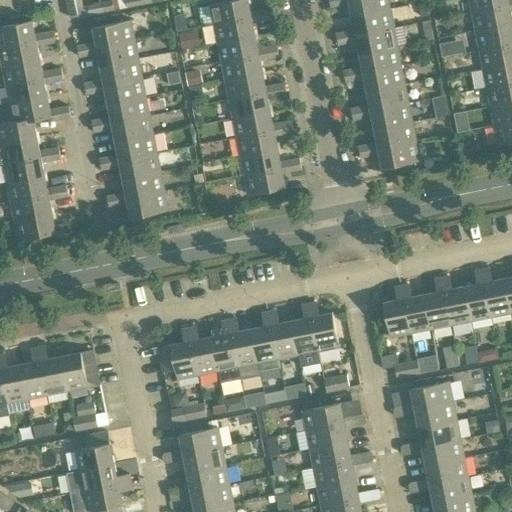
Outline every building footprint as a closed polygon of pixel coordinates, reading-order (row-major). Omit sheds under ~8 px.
[(68,0),(71,15),(85,12),(82,0),(68,0)] [(210,6),(198,8),(202,27),(214,24),(214,25),(252,17),(251,11),(248,0),(234,0),(210,5),(210,6)] [(349,0),(350,4),(353,17),(390,9),(388,0),(349,0)] [(469,0),(472,13),(510,5),(508,0),(469,0)] [(112,1),(100,4),(102,12),(114,10),(112,1)] [(429,15),(426,2),(419,4),(422,16),(429,15)] [(100,4),(88,6),(89,15),(102,12),(100,4)] [(510,5),(472,13),(476,31),(511,24),(511,16),(511,11),(510,5)] [(271,8),(261,10),(263,22),(273,20),(271,8)] [(390,9),(353,17),(355,30),(356,36),(394,28),(390,9)] [(252,17),(214,25),(218,44),(256,36),(253,23),(252,17)] [(32,20),(0,26),(0,47),(36,41),(35,35),(32,20)] [(94,28),(97,42),(98,48),(135,40),(132,20),(94,28)] [(511,24),(476,31),(480,50),(511,43),(511,24)] [(356,36),(357,41),(360,54),(398,47),(394,28),(356,36)] [(195,30),(179,33),(182,48),(198,45),(195,30)] [(53,31),(44,33),(47,44),(56,43),(53,31)] [(346,32),(336,34),(339,45),(348,43),(346,32)] [(256,36),(218,44),(222,63),(260,55),(258,49),(256,36)] [(98,48),(99,53),(102,67),(139,59),(135,40),(98,48)] [(36,41),(0,47),(0,56),(2,67),(40,60),(37,46),(36,41)] [(455,55),(453,42),(441,44),(443,57),(455,55)] [(511,43),(480,50),(483,69),(511,63),(511,43)] [(87,44),(78,46),(80,57),(89,55),(87,44)] [(279,46),(269,48),(271,60),(281,58),(279,46)] [(398,47),(360,54),(363,68),(364,73),(402,66),(398,47)] [(260,55),(222,63),(225,81),(263,74),(261,62),(260,55)] [(102,67),(104,80),(105,85),(143,78),(139,59),(102,67)] [(40,60),(2,67),(6,85),(43,78),(42,72),(40,60)] [(511,63),(483,69),(487,88),(511,82),(511,63)] [(402,66),(364,73),(365,79),(368,92),(405,85),(402,66)] [(61,69),(51,71),(54,82),(63,80),(61,69)] [(353,70),(344,72),(346,83),(356,81),(353,70)] [(202,84),(199,72),(187,74),(189,87),(202,84)] [(263,74),(225,81),(229,100),(267,92),(266,87),(263,74)] [(43,78),(6,85),(10,105),(47,97),(44,84),(43,78)] [(105,85),(106,91),(109,104),(147,97),(143,78),(105,85)] [(95,82),(85,84),(87,95),(97,93),(95,82)] [(511,82),(487,88),(491,107),(511,102),(511,82)] [(286,84),(276,86),(278,98),(288,96),(286,84)] [(368,92),(370,106),(371,111),(409,103),(405,85),(368,92)] [(267,92),(229,100),(233,119),(271,112),(268,99),(267,92)] [(47,97),(10,105),(13,122),(13,123),(33,119),(34,121),(52,117),(53,122),(71,118),(68,106),(49,110),(47,97)] [(109,104),(111,118),(112,123),(150,115),(147,97),(109,104)] [(511,102),(491,107),(495,125),(511,122),(511,102)] [(371,111),(373,117),(375,130),(413,122),(409,103),(371,111)] [(361,108),(352,109),(354,121),(363,119),(361,108)] [(271,112),(233,119),(237,138),(274,130),(273,125),(271,112)] [(150,115),(112,123),(114,128),(116,141),(154,134),(150,115)] [(13,122),(0,124),(0,145),(37,138),(34,121),(33,119),(13,123),(13,122)] [(102,120),(92,122),(94,132),(104,130),(102,120)] [(293,122),(283,123),(285,136),(295,134),(293,122)] [(375,130),(378,143),(379,148),(417,141),(413,122),(375,130)] [(511,122),(495,125),(499,145),(511,142),(511,122)] [(274,130),(237,138),(241,156),(278,149),(276,137),(274,130)] [(154,134),(116,141),(119,155),(120,161),(158,153),(154,134)] [(0,145),(0,165),(3,165),(41,157),(40,151),(37,138),(0,145)] [(417,141),(379,148),(380,154),(383,168),(420,161),(417,141)] [(368,145),(359,147),(361,158),(371,156),(368,145)] [(59,147),(49,149),(51,161),(61,159),(59,147)] [(278,149),(241,156),(244,175),(282,168),(281,163),(278,149)] [(120,161),(121,166),(123,179),(161,172),(158,153),(120,161)] [(41,157),(3,165),(7,184),(45,176),(42,163),(41,157)] [(109,157),(99,159),(102,170),(112,168),(109,157)] [(301,159),(291,161),(293,173),(303,171),(301,159)] [(282,168),(244,175),(248,195),(285,187),(283,175),(282,168)] [(161,172),(123,179),(126,193),(127,199),(165,191),(161,172)] [(203,174),(195,175),(197,183),(204,182),(203,174)] [(45,176),(7,184),(10,202),(49,194),(47,189),(45,176)] [(66,185),(57,187),(59,198),(69,196),(66,185)] [(165,191),(127,199),(128,204),(131,218),(169,211),(165,191)] [(49,194),(10,202),(14,221),(52,213),(50,200),(49,194)] [(117,195),(107,196),(109,208),(119,206),(117,195)] [(52,213),(14,221),(18,241),(56,234),(55,227),(52,213)] [(489,268),(482,269),(492,317),(511,313),(505,278),(492,281),(489,268)] [(477,284),(465,286),(471,321),(492,317),(482,269),(475,271),(477,284)] [(450,276),(442,277),(451,325),(471,321),(465,286),(452,289),(450,276)] [(437,292),(425,294),(432,329),(451,325),(442,277),(435,279),(437,292)] [(409,284),(402,285),(412,333),(432,329),(425,294),(412,297),(409,284)] [(398,300),(383,302),(390,337),(412,333),(402,285),(395,287),(398,300)] [(316,302),(309,304),(319,351),(340,347),(333,312),(319,315),(316,302)] [(304,318),(292,320),(299,355),(319,351),(309,304),(302,305),(304,318)] [(277,310),(270,312),(279,359),(299,355),(292,320),(279,323),(277,310)] [(265,326),(252,328),(259,363),(279,359),(270,312),(263,313),(265,326)] [(237,318),(230,320),(241,379),(262,375),(259,363),(252,328),(239,331),(237,318)] [(225,334),(212,336),(219,371),(222,383),(241,379),(230,320),(222,321),(225,334)] [(197,326),(190,328),(199,375),(219,371),(212,336),(199,339),(197,326)] [(185,342),(159,347),(165,372),(176,370),(178,380),(199,375),(190,328),(182,329),(185,342)] [(45,346),(38,348),(48,395),(67,391),(61,356),(48,359),(45,346)] [(33,362),(21,364),(28,399),(48,395),(38,348),(31,349),(33,362)] [(497,348),(488,350),(490,359),(499,358),(497,348)] [(93,350),(61,356),(67,391),(100,385),(94,359),(93,350)] [(5,354),(0,355),(0,365),(7,403),(8,403),(28,399),(21,364),(8,367),(5,354)] [(435,355),(418,359),(420,373),(438,370),(435,355)] [(457,355),(445,357),(447,368),(459,365),(457,355)] [(418,361),(395,366),(397,378),(420,373),(418,361)] [(0,417),(10,415),(8,403),(7,403),(0,365),(0,417)] [(347,375),(325,379),(327,392),(349,387),(347,375)] [(433,378),(415,381),(416,388),(434,384),(433,378)] [(416,388),(414,388),(418,408),(453,401),(449,381),(434,384),(416,388)] [(315,384),(306,386),(308,395),(317,394),(315,384)] [(275,392),(265,394),(267,404),(277,402),(275,392)] [(245,396),(235,398),(237,410),(248,408),(245,396)] [(453,401),(418,408),(422,427),(457,420),(453,401)] [(204,402),(171,409),(173,422),(207,416),(204,402)] [(414,403),(404,405),(407,416),(416,414),(414,403)] [(339,404),(303,410),(307,430),(342,423),(339,404)] [(395,407),(393,410),(395,416),(397,418),(407,416),(404,405),(395,407)] [(96,414),(73,419),(73,420),(75,431),(98,426),(96,414)] [(364,414),(355,416),(356,426),(366,425),(367,422),(366,416),(364,414)] [(355,416),(344,418),(346,428),(356,426),(355,416)] [(217,419),(208,421),(209,429),(219,427),(217,419)] [(75,431),(73,420),(67,421),(63,427),(64,433),(75,431)] [(457,420),(422,427),(425,445),(461,438),(457,420)] [(342,423),(307,430),(310,449),(346,442),(342,423)] [(209,429),(183,434),(187,454),(223,447),(219,427),(209,429)] [(87,448),(75,450),(80,471),(115,464),(108,432),(85,436),(87,448)] [(278,436),(267,438),(270,456),(281,454),(278,436)] [(461,438),(425,445),(429,464),(464,457),(461,438)] [(422,441),(412,443),(414,454),(424,452),(422,441)] [(346,442),(310,449),(314,468),(350,461),(346,442)] [(403,445),(401,448),(402,454),(405,455),(414,454),(412,443),(403,445)] [(223,447),(187,454),(191,473),(226,465),(223,447)] [(183,449),(173,451),(175,461),(185,460),(183,449)] [(164,453),(163,456),(164,461),(166,463),(175,461),(173,451),(164,453)] [(371,451),(362,453),(364,464),(373,462),(374,459),(373,453),(371,451)] [(362,453),(351,455),(353,466),(364,464),(362,453)] [(464,457),(429,464),(433,483),(468,476),(464,457)] [(350,461),(314,468),(318,486),(353,479),(350,461)] [(80,471),(67,474),(71,493),(131,481),(130,474),(117,477),(115,464),(80,471)] [(226,465),(191,473),(195,492),(230,485),(226,465)] [(468,476),(433,483),(437,502),(472,495),(468,476)] [(429,478),(419,480),(421,491),(432,489),(429,478)] [(353,479),(318,486),(322,506),(357,499),(353,479)] [(410,482),(408,485),(409,491),(412,493),(421,491),(419,480),(410,482)] [(131,481),(71,493),(74,511),(87,511),(99,510),(99,511),(124,511),(120,491),(133,489),(131,481)] [(31,482),(4,487),(20,498),(34,495),(31,482)] [(240,483),(230,485),(195,492),(199,510),(234,503),(244,501),(240,483)] [(191,487),(181,489),(183,499),(193,497),(191,487)] [(172,491),(170,494),(171,499),(174,501),(183,499),(181,489),(172,491)] [(378,490),(369,491),(371,502),(380,500),(382,497),(381,491),(378,490)] [(369,491),(359,493),(361,504),(371,502),(369,491)] [(276,495),(279,511),(284,511),(293,510),(290,492),(276,495)] [(5,495),(0,502),(0,504),(9,511),(15,502),(5,495)] [(475,511),(472,495),(437,502),(438,511),(475,511)] [(359,511),(357,499),(322,506),(322,511),(359,511)] [(235,511),(234,503),(199,510),(198,511),(235,511)]
